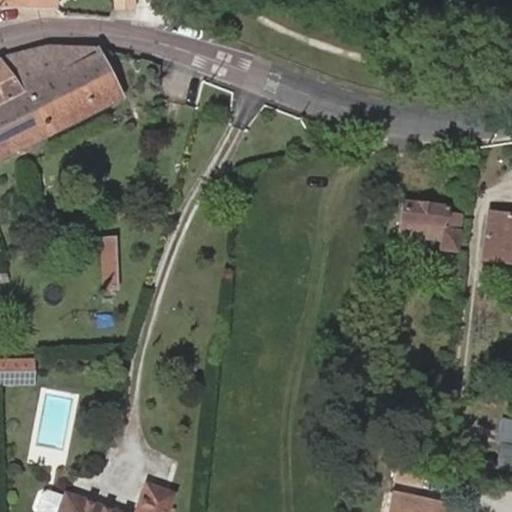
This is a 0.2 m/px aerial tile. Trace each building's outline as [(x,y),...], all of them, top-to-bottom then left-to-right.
[(114,0),(115,9),(134,9),(134,0),(114,0)] [(48,47),(0,57),(0,62),(17,98),(0,106),(0,159),(116,101),(94,48),(48,47)] [(0,106),(17,98),(0,62),(0,106)] [(441,240),(440,249),(457,252),(459,233),(462,216),(446,214),(447,208),(403,202),(399,234),(441,240)] [(511,213),(487,211),(482,255),(511,258),(511,213)] [(65,228),(52,228),(52,240),(65,239),(65,228)] [(115,238),(101,239),(103,286),(116,286),(115,238)] [(32,383),(31,360),(14,361),(13,383),(32,383)] [(0,383),(13,383),(14,361),(0,361),(0,383)] [(435,412),(431,436),(442,438),(445,414),(435,412)] [(141,511),(118,511),(70,497),(69,500),(51,495),(46,497),(42,511),(41,511),(170,511),(177,492),(150,484),(141,511)] [(454,511),(443,509),(445,500),(389,489),(383,511),(454,511)]
